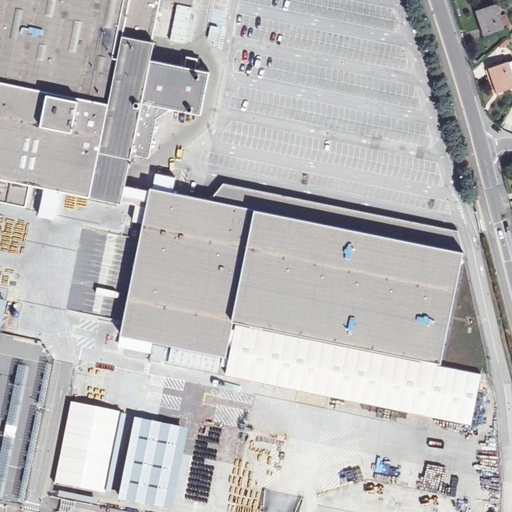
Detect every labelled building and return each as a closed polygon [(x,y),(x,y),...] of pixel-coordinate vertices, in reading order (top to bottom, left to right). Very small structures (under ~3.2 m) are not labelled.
[(0,0),(0,200),(28,207),(32,184),(122,202),(124,195),(126,185),(133,153),(150,156),(158,117),(173,108),(202,114),(211,71),(197,69),(199,59),(188,57),(186,67),(152,60),(155,42),(154,42),(162,0),(167,0),(197,6),(198,0),(0,0)] [(486,35),(504,29),(510,27),(507,18),(502,19),(497,4),(478,10),(486,35)] [(219,28),(211,26),(207,46),(215,48),(219,28)] [(511,60),(490,68),(496,86),(494,86),(497,93),(511,88),(511,70),(511,69),(511,68),(511,60)] [(224,183),(212,199),(465,251),(459,230),(224,183)] [(124,195),(149,200),(152,190),(126,185),(124,195)] [(152,190),(149,200),(148,207),(131,204),(128,219),(145,222),(122,335),(228,356),(235,320),(443,362),(465,251),(212,199),(180,193),(152,187),(152,190)] [(124,195),(122,202),(131,204),(148,207),(149,200),(124,195)] [(484,374),(239,325),(228,375),(474,423),(484,374)] [(27,367),(15,364),(0,442),(0,449),(11,451),(27,367)] [(72,402),(55,483),(103,493),(120,412),(72,402)] [(31,455),(41,412),(34,411),(24,454),(31,455)] [(180,427),(133,418),(117,499),(164,508),(180,427)]
